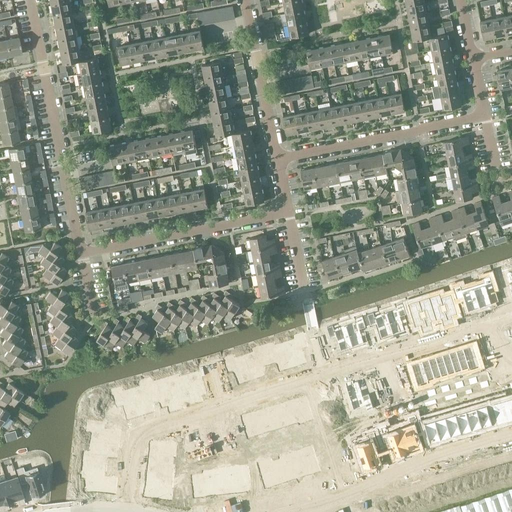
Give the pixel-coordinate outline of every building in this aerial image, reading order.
[(286,13),(304,9),(301,0),(289,0),(284,1),(286,13)] [(427,13),(425,1),(406,5),(409,17),(427,13)] [(52,5),(54,17),(72,13),(70,2),(52,5)] [(226,7),(229,20),(235,18),(232,6),(226,7)] [(220,8),(223,21),(229,20),(226,7),(220,8)] [(215,9),(217,22),(223,21),(220,8),(215,9)] [(217,22),(215,9),(209,11),(211,23),(217,22)] [(286,13),(288,25),(306,21),(304,9),(286,13)] [(203,12),(205,24),(211,23),(209,11),(203,12)] [(205,24),(203,12),(197,13),(198,17),(199,26),(205,24)] [(54,17),(57,29),(75,25),(72,13),(54,17)] [(409,17),(411,28),(429,25),(427,13),(409,17)] [(504,16),(492,19),(495,37),(507,35),(504,16)] [(480,21),(484,40),(495,37),(492,19),(480,21)] [(308,33),(306,21),(288,25),(291,36),(308,33)] [(77,37),(75,25),(57,29),(59,41),(77,37)] [(432,37),(429,25),(411,28),(413,41),(429,37),(432,37)] [(200,30),(188,33),(192,51),(204,48),(200,30)] [(180,53),(192,51),(188,33),(176,35),(180,53)] [(390,33),(378,36),(382,54),(394,52),(390,33)] [(429,37),(432,50),(450,46),(447,34),(432,37),(429,37)] [(176,35),(165,37),(168,55),(180,53),(176,35)] [(370,57),(382,54),(378,36),(366,38),(370,57)] [(19,37),(7,40),(10,56),(22,54),(19,37)] [(59,41),(61,52),(79,49),(77,37),(59,41)] [(153,40),(157,58),(168,55),(165,37),(153,40)] [(358,59),(370,57),(366,38),(354,40),(358,59)] [(0,58),(10,56),(7,40),(0,41),(0,58)] [(153,40),(141,42),(145,60),(157,58),(153,40)] [(346,61),(358,59),(354,40),(343,43),(346,61)] [(141,42),(129,44),(133,62),(145,60),(141,42)] [(335,64),(346,61),(343,43),(331,45),(335,64)] [(121,65),(133,62),(129,44),(117,47),(121,65)] [(323,66),(335,64),(331,45),(319,47),(323,66)] [(434,62),(452,58),(450,46),(432,50),(434,62)] [(311,68),(323,66),(319,47),(307,50),(311,68)] [(82,61),(79,49),(61,52),(64,64),(79,61),(82,61)] [(79,61),(81,73),(99,70),(97,58),(82,61),(79,61)] [(434,62),(436,73),(454,70),(452,58),(434,62)] [(202,66),(205,78),(222,75),(220,63),(202,66)] [(501,90),(511,87),(511,86),(508,69),(497,71),(501,90)] [(79,86),(84,85),(102,81),(99,70),(81,73),(77,74),(79,86)] [(439,85),(456,82),(454,70),(436,73),(439,85)] [(312,74),(306,75),(308,88),(314,87),(313,82),(312,74)] [(207,90),(224,87),(222,75),(205,78),(207,90)] [(305,75),(299,77),(302,89),(307,88),(305,75)] [(294,78),(296,90),(302,89),(299,77),(294,78)] [(386,82),(385,77),(377,78),(379,87),(387,86),(386,82)] [(294,78),(287,79),(290,91),(296,90),(294,78)] [(282,80),(276,81),(278,94),(284,92),(282,80)] [(84,85),(86,97),(104,93),(102,81),(84,85)] [(0,96),(10,94),(7,82),(0,83),(0,96)] [(439,85),(441,97),(459,94),(456,82),(439,85)] [(207,90),(209,102),(227,98),(224,87),(207,90)] [(401,92),(389,95),(393,113),(405,111),(401,92)] [(106,105),(104,93),(86,97),(88,109),(106,105)] [(0,96),(0,108),(12,106),(10,94),(0,96)] [(441,97),(443,109),(461,106),(459,94),(441,97)] [(381,115),(393,113),(389,95),(378,97),(381,115)] [(369,118),(381,115),(378,97),(366,99),(369,118)] [(211,114),(229,110),(227,98),(209,102),(211,114)] [(358,120),(369,118),(366,99),(354,102),(358,120)] [(346,122),(358,120),(354,102),(342,104),(346,122)] [(334,125),(346,122),(342,104),(330,106),(334,125)] [(88,109),(91,120),(109,117),(106,105),(88,109)] [(0,120),(14,118),(12,106),(0,108),(0,120)] [(330,106),(319,109),(322,127),(334,125),(330,106)] [(311,129),(322,127),(319,109),(307,111),(311,129)] [(211,114),(214,125),(231,122),(229,110),(211,114)] [(299,132),(311,129),(307,111),(295,113),(299,132)] [(286,134),(299,132),(295,113),(283,116),(286,134)] [(109,117),(91,120),(93,132),(111,128),(109,117)] [(0,120),(0,129),(1,133),(17,130),(14,118),(0,120)] [(216,137),(232,134),(234,134),(231,122),(214,125),(216,137)] [(192,129),(180,132),(183,150),(196,148),(192,129)] [(19,142),(17,130),(1,133),(3,145),(19,142)] [(250,131),(234,134),(232,134),(234,145),(252,142),(250,131)] [(168,134),(172,152),(183,150),(180,132),(168,134)] [(168,134),(156,136),(160,155),(172,152),(168,134)] [(145,139),(148,157),(160,155),(156,136),(145,139)] [(444,142),(446,154),(462,151),(461,146),(469,144),(468,137),(444,142)] [(145,139),(133,141),(137,159),(148,157),(145,139)] [(133,141),(121,143),(125,161),(137,159),(133,141)] [(254,154),(252,142),(234,145),(237,157),(254,154)] [(113,164),(125,161),(121,143),(109,145),(113,164)] [(10,161),(26,157),(24,145),(8,149),(10,161)] [(392,165),(397,169),(406,153),(400,149),(391,151),(394,164),(392,164),(392,165)] [(391,151),(382,153),(386,173),(387,173),(386,165),(392,164),(394,164),(391,151)] [(463,156),(462,151),(446,154),(449,166),(473,161),(471,154),(463,156)] [(375,175),(386,173),(382,153),(382,155),(371,157),(375,175)] [(413,158),(406,153),(397,169),(401,172),(402,172),(404,178),(415,176),(416,176),(413,158)] [(257,166),(254,154),(237,157),(239,169),(257,166)] [(10,161),(13,172),(28,169),(26,157),(10,161)] [(371,157),(359,159),(363,177),(375,175),(371,157)] [(359,159),(347,161),(351,180),(363,177),(359,159)] [(347,161),(336,164),(339,182),(351,180),(347,161)] [(473,161),(449,166),(451,178),(467,175),(466,170),(474,168),(473,161)] [(324,166),(328,184),(339,182),(336,164),(324,166)] [(259,178),(257,166),(239,169),(241,181),(259,178)] [(324,166),(312,168),(316,187),(328,184),(324,166)] [(312,168),(300,171),(304,189),(316,187),(312,168)] [(13,172),(15,184),(31,181),(28,169),(13,172)] [(108,171),(111,184),(116,182),(114,170),(108,171)] [(102,172),(105,185),(111,184),(108,171),(102,172)] [(96,173),(99,186),(105,185),(102,172),(96,173)] [(99,186),(96,173),(91,175),(93,187),(99,186)] [(85,176),(87,188),(93,187),(91,175),(85,176)] [(468,178),(467,175),(451,178),(453,190),(478,185),(476,177),(468,178)] [(87,188),(85,176),(79,177),(81,189),(87,188)] [(417,188),(415,176),(404,178),(397,179),(399,191),(417,188)] [(241,181),(244,193),(261,189),(259,178),(241,181)] [(33,193),(31,181),(15,184),(17,196),(33,193)] [(479,191),(478,185),(453,190),(456,202),(472,198),(471,193),(479,191)] [(379,195),(383,188),(379,186),(375,193),(379,195)] [(420,199),(417,188),(399,191),(402,203),(420,199)] [(204,189),(192,191),(195,209),(207,207),(204,189)] [(264,201),(261,189),(244,193),(246,205),(264,201)] [(360,199),(364,199),(363,194),(367,194),(366,189),(358,191),(360,199)] [(384,199),(388,192),(385,189),(380,197),(384,199)] [(184,212),(195,209),(192,191),(180,193),(184,212)] [(17,196),(20,208),(35,204),(33,193),(17,196)] [(180,193),(168,196),(172,214),(184,212),(180,193)] [(168,196),(156,198),(160,216),(172,214),(168,196)] [(502,226),(511,222),(511,217),(506,202),(502,204),(499,196),(492,198),(502,226)] [(148,219),(160,216),(156,198),(145,200),(148,219)] [(402,203),(404,215),(422,212),(420,199),(402,203)] [(137,221),(148,219),(145,200),(133,202),(137,221)] [(125,223),(137,221),(133,202),(121,205),(125,223)] [(481,202),(474,204),(477,212),(472,214),(478,229),(489,225),(481,202)] [(20,208),(22,219),(38,216),(35,204),(20,208)] [(113,225),(125,223),(121,205),(109,207),(113,225)] [(101,228),(113,225),(109,207),(98,209),(101,228)] [(464,208),(458,210),(466,233),(478,229),(472,214),(467,215),(464,208)] [(89,230),(101,228),(98,209),(86,212),(89,230)] [(454,220),(449,221),(454,236),(456,241),(467,237),(466,233),(458,210),(451,212),(454,220)] [(444,223),(442,215),(435,217),(443,240),(454,236),(449,221),(444,223)] [(40,228),(38,216),(22,219),(24,231),(40,228)] [(431,228),(426,229),(431,244),(443,240),(435,217),(428,220),(431,228)] [(420,248),(431,244),(426,229),(421,231),(419,223),(412,225),(420,248)] [(249,239),(251,251),(276,246),(274,239),(267,241),(266,235),(249,239)] [(403,238),(392,242),(398,259),(409,256),(403,238)] [(49,248),(43,244),(37,253),(44,257),(51,261),(56,253),(61,246),(54,242),(49,248)] [(386,263),(398,259),(392,242),(380,246),(386,263)] [(208,259),(212,258),(218,249),(211,244),(205,245),(208,259)] [(193,248),(197,268),(198,268),(197,261),(208,259),(205,245),(193,248)] [(277,253),(276,246),(251,251),(254,263),(271,259),(270,254),(277,253)] [(375,267),(386,263),(380,246),(369,250),(375,267)] [(193,250),(182,252),(186,271),(197,268),(193,248),(193,250)] [(215,273),(226,271),(228,271),(224,253),(218,249),(212,258),(215,273)] [(356,250),(345,253),(351,271),(362,267),(358,254),(356,250)] [(363,271),(375,267),(369,250),(358,254),(362,267),(363,271)] [(0,269),(4,264),(9,257),(2,252),(0,254),(0,269)] [(182,252),(170,254),(174,273),(186,271),(182,252)] [(51,261),(44,257),(40,263),(47,268),(47,267),(54,272),(58,265),(59,265),(63,258),(56,253),(51,261)] [(339,274),(351,271),(345,253),(333,257),(339,274)] [(158,257),(162,275),(174,273),(170,254),(158,257)] [(158,257),(147,259),(150,277),(162,275),(158,257)] [(328,278),(339,274),(333,257),(322,261),(328,278)] [(139,280),(150,277),(147,259),(135,261),(139,280)] [(272,264),(271,259),(254,263),(256,274),(280,269),(279,263),(272,264)] [(135,261),(123,264),(127,282),(139,280),(135,261)] [(11,269),(4,264),(0,269),(0,281),(1,282),(6,275),(11,269)] [(115,284),(127,282),(123,264),(111,266),(115,284)] [(65,269),(59,265),(58,265),(54,272),(47,267),(47,268),(42,274),(56,283),(65,269)] [(282,276),(280,269),(256,274),(259,286),(275,283),(274,278),(282,276)] [(229,283),(226,271),(215,273),(207,274),(210,287),(229,283)] [(13,280),(6,275),(1,282),(0,281),(0,291),(3,294),(13,280)] [(484,282),(473,285),(480,307),(492,303),(487,289),(494,287),(490,275),(483,278),(484,282)] [(197,279),(189,280),(190,288),(191,288),(197,279)] [(192,289),(193,290),(201,288),(199,280),(198,280),(192,289)] [(285,293),(284,286),(276,288),(275,283),(259,286),(261,298),(285,293)] [(461,285),(454,287),(457,299),(464,297),(468,311),(480,307),(473,285),(462,289),(461,285)] [(59,307),(63,300),(64,300),(68,294),(61,289),(56,296),(50,291),(45,299),(51,303),(51,302),(59,307)] [(223,314),(224,314),(231,318),(240,305),(230,298),(232,295),(226,290),(224,294),(226,295),(221,302),(228,307),(223,314)] [(217,309),(212,316),(212,317),(219,321),(224,314),(223,314),(228,307),(221,302),(219,300),(221,297),(214,292),(212,296),(215,297),(210,304),(217,309)] [(440,293),(439,294),(449,324),(454,322),(452,315),(457,313),(451,294),(441,297),(440,293)] [(439,294),(429,297),(436,320),(442,318),(444,326),(449,324),(439,294)] [(199,307),(205,311),(200,319),(201,319),(208,323),(212,317),(212,316),(217,309),(210,304),(208,302),(210,299),(203,295),(201,298),(203,299),(199,306),(199,307)] [(192,302),(187,309),(194,313),(189,321),(196,325),(201,319),(200,319),(205,311),(199,307),(199,306),(196,305),(198,301),(192,297),(190,301),(192,302)] [(429,297),(419,300),(428,330),(433,329),(431,322),(436,320),(429,297)] [(187,304),(180,299),(178,303),(180,304),(176,311),(182,315),(178,323),(185,327),(189,321),(194,313),(187,309),(185,307),(187,304)] [(8,319),(13,312),(18,306),(11,300),(6,307),(0,303),(0,313),(2,315),(8,319)] [(70,305),(64,300),(63,300),(59,307),(51,302),(51,303),(47,310),(53,314),(54,314),(61,319),(66,311),(66,312),(70,305)] [(419,300),(408,303),(415,327),(421,325),(423,332),(428,330),(419,300)] [(171,318),(166,325),(173,330),(178,323),(182,315),(176,311),(173,309),(176,306),(169,301),(167,305),(169,306),(165,313),(164,313),(171,318)] [(397,309),(386,313),(393,335),(405,331),(401,316),(407,314),(403,303),(396,305),(397,309)] [(162,332),(166,325),(171,318),(164,313),(165,313),(162,311),(164,308),(158,304),(155,307),(157,309),(153,315),(159,320),(155,327),(162,332)] [(49,321),(56,326),(63,330),(68,323),(73,316),(66,312),(66,311),(61,319),(54,314),(53,314),(49,321)] [(0,317),(0,323),(4,326),(10,331),(15,324),(16,324),(20,317),(13,312),(8,319),(2,315),(0,317)] [(374,312),(367,314),(370,326),(377,324),(381,338),(393,335),(386,313),(375,316),(374,312)] [(137,324),(132,332),(138,336),(138,337),(145,341),(150,334),(143,330),(148,323),(140,318),(142,316),(138,313),(134,320),(137,323),(136,324),(137,324)] [(126,324),(125,327),(120,335),(127,339),(134,344),(138,337),(138,336),(132,332),(137,324),(136,324),(129,320),(130,318),(127,315),(123,322),(126,324)] [(357,322),(345,325),(352,347),(364,344),(359,329),(366,327),(362,315),(355,318),(357,322)] [(127,339),(120,335),(125,327),(117,322),(119,320),(115,318),(111,324),(114,326),(113,329),(108,336),(116,341),(115,341),(122,346),(127,339)] [(111,348),(115,341),(116,341),(108,336),(113,329),(106,325),(107,322),(104,320),(100,327),(103,329),(97,338),(111,348)] [(63,330),(56,326),(51,333),(58,337),(66,341),(70,334),(70,335),(75,328),(68,323),(63,330)] [(0,331),(0,333),(6,338),(6,337),(12,342),(17,335),(18,335),(22,329),(16,324),(15,324),(10,331),(4,326),(0,331)] [(333,325),(326,327),(330,339),(336,337),(340,351),(352,347),(345,325),(334,329),(333,325)] [(77,339),(70,335),(70,334),(66,341),(58,337),(53,344),(68,353),(77,339)] [(296,341),(285,344),(292,366),(304,363),(299,348),(305,346),(302,334),(295,337),(296,341)] [(25,340),(18,335),(17,335),(12,342),(6,337),(6,338),(1,344),(8,349),(15,354),(20,347),(25,340)] [(35,346),(39,346),(37,338),(30,340),(31,345),(34,344),(35,346)] [(272,344),(265,346),(269,358),(275,356),(280,370),(292,366),(285,344),(274,348),(272,344)] [(474,345),(463,348),(470,370),(480,367),(474,345)] [(27,352),(20,347),(15,354),(8,349),(4,355),(18,365),(27,352)] [(255,354),(244,357),(251,379),(263,375),(258,361),(265,359),(261,347),(254,349),(255,354)] [(463,348),(456,350),(462,370),(468,368),(469,370),(470,370),(463,348)] [(456,350),(449,352),(455,372),(462,370),(456,350)] [(449,352),(442,354),(448,374),(455,372),(449,352)] [(442,354),(435,356),(441,376),(448,374),(442,354)] [(232,356),(225,359),(228,370),(235,368),(239,383),(251,379),(244,357),(233,361),(232,356)] [(435,356),(428,359),(435,378),(441,376),(435,356)] [(428,359),(422,361),(428,383),(429,383),(428,380),(435,378),(428,359)] [(422,361),(411,364),(418,386),(428,383),(422,361)] [(198,373),(188,376),(196,403),(201,402),(198,395),(204,393),(198,373)] [(176,376),(166,379),(175,410),(180,408),(178,401),(183,399),(176,376)] [(176,376),(183,399),(188,398),(190,405),(196,403),(188,376),(177,379),(176,376)] [(9,383),(4,389),(18,399),(23,392),(13,386),(16,382),(9,378),(6,381),(9,383)] [(144,387),(132,390),(140,415),(152,411),(148,397),(154,395),(149,379),(142,381),(144,387)] [(166,379),(155,383),(162,406),(168,404),(170,412),(175,410),(166,379)] [(353,380),(344,383),(353,410),(365,406),(367,411),(374,409),(369,393),(363,395),(358,381),(354,382),(353,380)] [(0,405),(3,408),(7,401),(13,406),(18,399),(4,389),(2,388),(4,384),(0,381),(0,405)] [(120,388),(112,390),(117,406),(124,404),(128,418),(140,415),(132,390),(121,394),(120,388)] [(502,396),(491,399),(498,423),(509,420),(502,396)] [(503,396),(502,396),(509,420),(511,418),(511,403),(510,397),(504,399),(503,396)] [(305,397),(294,401),(301,423),(312,419),(305,397)] [(486,400),(475,403),(482,427),(493,424),(486,400)] [(294,401),(287,403),(293,423),(300,421),(300,423),(301,423),(294,401)] [(287,403),(280,405),(286,425),(293,423),(287,403)] [(465,406),(465,407),(472,430),(482,427),(475,403),(475,404),(475,405),(466,408),(465,406)] [(0,425),(9,412),(3,408),(0,405),(0,425)] [(280,405),(273,407),(280,427),(286,425),(280,405)] [(273,407),(266,409),(273,429),(280,427),(273,407)] [(465,407),(455,410),(462,433),(472,430),(465,407)] [(266,409),(260,412),(266,431),(273,429),(266,409)] [(455,410),(444,413),(451,436),(462,433),(455,410)] [(260,412),(253,414),(259,433),(266,431),(260,412)] [(434,416),(441,439),(451,436),(444,413),(445,416),(435,419),(434,416)] [(253,414),(242,417),(248,437),(259,433),(253,414)] [(410,422),(399,426),(407,450),(419,446),(414,431),(420,429),(415,414),(408,416),(410,422)] [(434,416),(423,419),(430,442),(441,439),(434,416)] [(88,422),(87,429),(93,430),(92,442),(117,444),(118,432),(103,430),(104,424),(88,422)] [(386,424),(379,427),(384,442),(391,440),(396,454),(407,450),(399,426),(388,430),(386,424)] [(368,437),(356,442),(366,469),(374,466),(373,464),(378,462),(373,448),(379,446),(374,430),(367,433),(368,437)] [(85,453),(84,460),(100,462),(101,455),(116,457),(117,444),(92,442),(90,453),(85,453)] [(151,442),(150,453),(173,455),(174,444),(151,442)] [(311,447),(300,451),(308,474),(318,470),(311,447)] [(300,451),(289,454),(290,455),(297,477),(308,474),(300,451)] [(150,453),(149,464),(172,466),(169,465),(170,456),(173,456),(173,455),(150,453)] [(290,455),(280,458),(287,480),(297,477),(290,455)] [(270,460),(269,460),(277,484),(286,481),(287,480),(280,458),(279,458),(280,461),(271,464),(270,460)] [(269,460),(258,464),(260,468),(266,487),(277,484),(269,460)] [(149,464),(147,474),(171,477),(172,466),(149,464)] [(23,466),(16,468),(21,484),(27,482),(32,496),(36,495),(37,497),(46,494),(37,467),(24,471),(23,466)] [(247,466),(236,467),(238,492),(250,490),(247,466)] [(236,467),(224,469),(225,470),(227,493),(238,492),(236,467)] [(83,469),(82,476),(87,477),(86,489),(114,492),(115,484),(113,483),(113,479),(98,477),(99,470),(83,469)] [(225,470),(214,471),(217,494),(227,493),(225,470)] [(214,471),(204,472),(207,495),(217,494),(214,471)] [(203,475),(193,476),(195,496),(207,495),(204,472),(203,472),(203,475)] [(147,474),(146,485),(171,488),(171,487),(167,487),(168,477),(171,477),(147,474)] [(16,476),(6,480),(12,500),(17,498),(19,505),(25,503),(16,476)] [(0,497),(4,510),(9,508),(7,501),(12,500),(6,480),(0,481),(0,497)] [(146,485),(145,496),(166,499),(169,499),(171,488),(146,485)] [(511,511),(511,487),(437,511),(511,511)]
